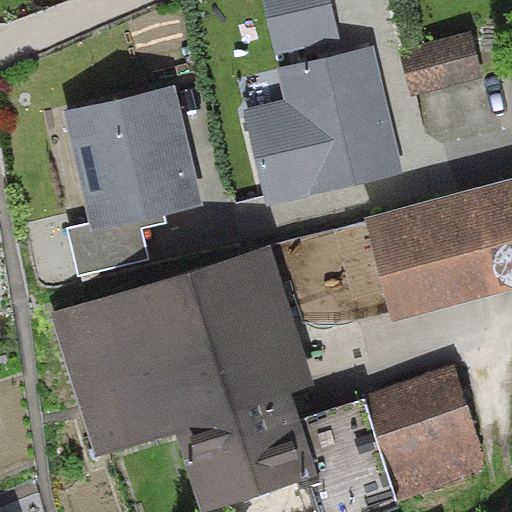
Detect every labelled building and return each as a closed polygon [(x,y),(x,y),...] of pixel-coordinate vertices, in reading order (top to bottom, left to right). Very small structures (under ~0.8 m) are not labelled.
[(330,0),(261,0),(274,55),(340,41),(330,0)] [(471,30),(399,50),(410,96),(483,77),(471,30)] [(404,174),(374,44),(276,66),(284,100),(244,109),(266,206),(404,174)] [(203,204),(175,84),(63,110),(90,221),(92,230),(165,213),(203,204)] [(511,242),(511,179),(364,218),(391,321),(501,292),(490,248),(511,242)] [(92,230),(90,221),(66,227),(77,277),(151,260),(143,228),(167,223),(165,213),(92,230)] [(271,241),(49,311),(95,457),(178,431),(203,509),(307,476),(317,511),(389,511),(401,508),(399,501),(366,397),(301,418),(293,391),(316,384),(271,241)] [(511,243),(511,244),(504,247),(499,253),(497,259),(496,267),(498,274),(503,280),(509,284),(511,284),(511,243)] [(365,394),(366,397),(399,501),(486,466),(454,363),(365,394)]
